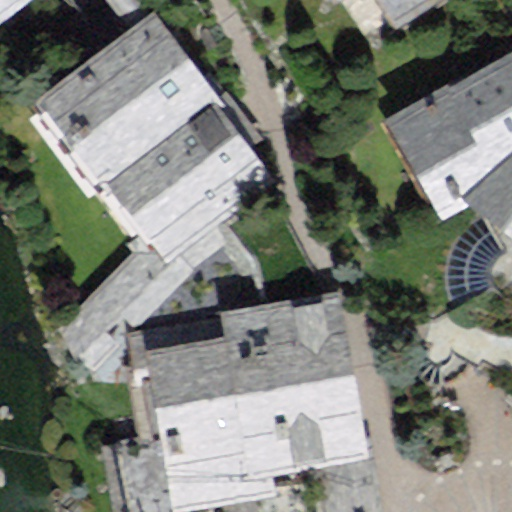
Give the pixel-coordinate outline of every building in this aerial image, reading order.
[(0,0),(0,22),(31,0),(0,0)] [(321,0),(357,0),(377,30),(428,0),(321,0)] [(143,17),(18,107),(145,279),(259,182),(202,113),(208,109),(143,17)] [(511,61),(381,129),(429,224),(454,209),(511,254),(511,61)] [(511,299),(485,295),(444,313),(423,331),(432,349),(458,365),(484,371),(500,372),(511,381),(511,299)] [(205,346),(132,355),(136,396),(120,396),(122,448),(131,511),(261,511),(259,486),(313,480),(317,511),(373,511),(366,446),(350,448),(325,301),(306,302),(308,313),(280,321),(278,310),(203,322),(205,346)]
